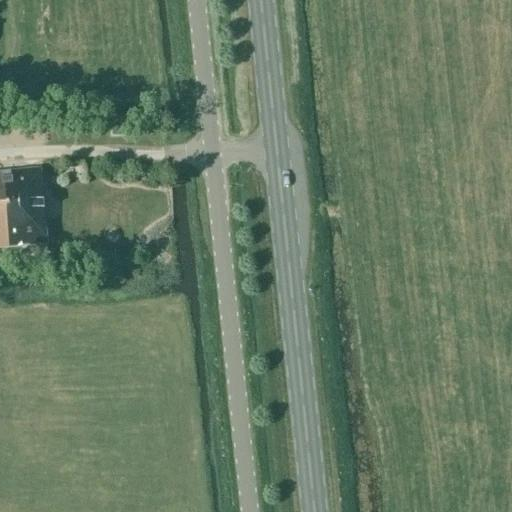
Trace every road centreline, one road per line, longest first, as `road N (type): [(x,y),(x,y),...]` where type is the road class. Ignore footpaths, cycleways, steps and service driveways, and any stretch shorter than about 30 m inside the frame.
road 1 (unclassified): [(247,511),(193,0)]
road 2 (primary): [(313,511),(259,0)]
